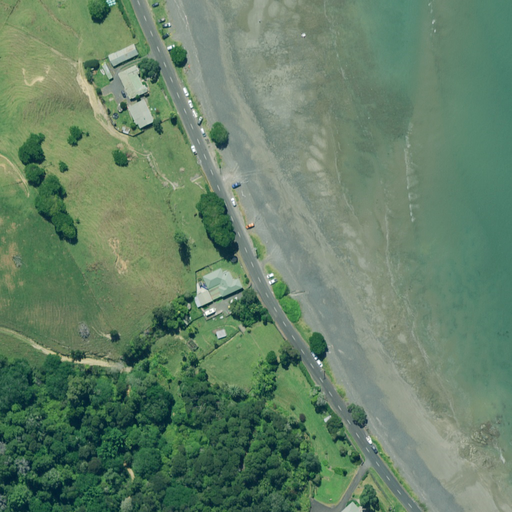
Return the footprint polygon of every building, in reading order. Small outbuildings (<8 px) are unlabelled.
[(135,45),(109,57),(114,68),(140,56),(135,45)] [(113,78),(106,64),(102,66),(105,72),(103,73),(105,77),(107,76),(109,80),(113,78)] [(150,91),(138,66),(119,75),(132,100),(150,91)] [(156,120),(145,100),(128,109),(137,124),(140,123),(142,128),(156,120)] [(225,276),(223,270),(204,278),(210,293),(197,299),(202,309),(245,291),(240,280),(235,282),(231,273),(225,276)] [(362,511),(352,501),(340,511),(362,511)]
